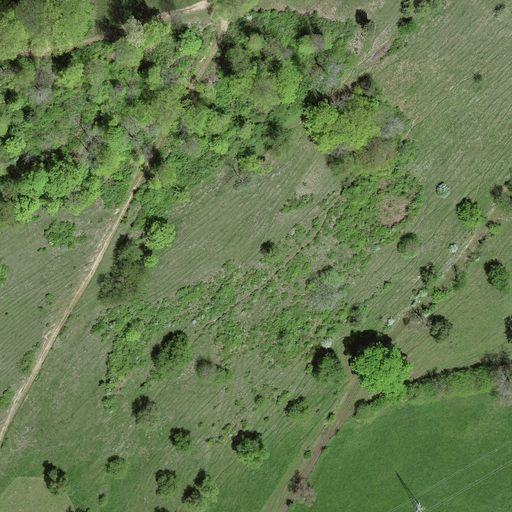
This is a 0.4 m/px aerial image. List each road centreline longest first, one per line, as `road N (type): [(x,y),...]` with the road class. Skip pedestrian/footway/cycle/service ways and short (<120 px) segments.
road 1 (track): [(0,441),(223,29),(216,3)]
road 2 (track): [(279,511),(366,367),(457,266),(511,189)]
